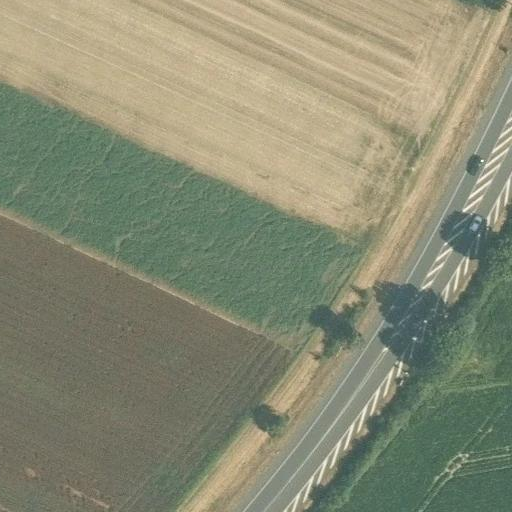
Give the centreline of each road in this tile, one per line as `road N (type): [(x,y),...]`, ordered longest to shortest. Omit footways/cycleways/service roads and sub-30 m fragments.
road 1 (track): [(186,511),(326,332),(392,225),(504,0)]
road 2 (trunk): [(511,138),(396,344),(264,511)]
